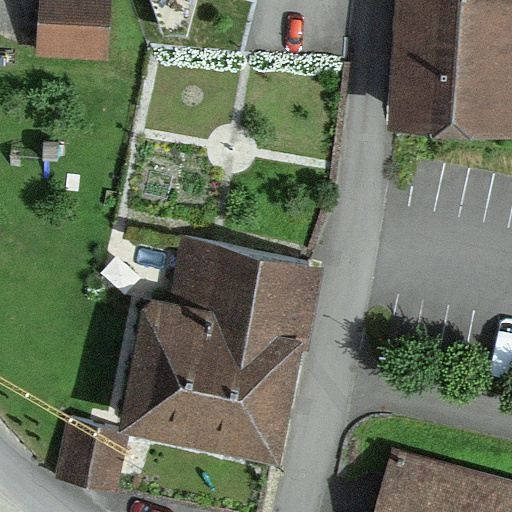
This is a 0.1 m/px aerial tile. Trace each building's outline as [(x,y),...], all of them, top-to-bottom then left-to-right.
[(100,0),(41,0),(38,51),(97,55),(100,0)] [(511,0),(404,0),(396,115),(499,121),(505,42),(511,42),(511,0)] [(124,420),(269,449),(305,262),(180,237),(171,282),(200,288),(195,311),(147,302),(124,420)] [(67,418),(54,479),(109,491),(123,431),(67,418)] [(511,511),(511,488),(393,454),(376,511),(511,511)]
